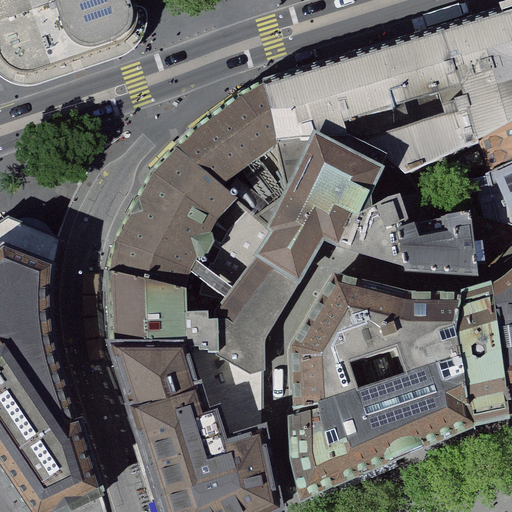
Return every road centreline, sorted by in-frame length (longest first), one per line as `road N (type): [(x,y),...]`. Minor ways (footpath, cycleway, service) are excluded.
road 1 (residential): [(129,511),(83,359),(76,320),(81,258),(112,189),(198,93),(204,62)]
road 2 (tertiary): [(0,132),(204,62)]
road 3 (tertiary): [(204,62),(395,0)]
